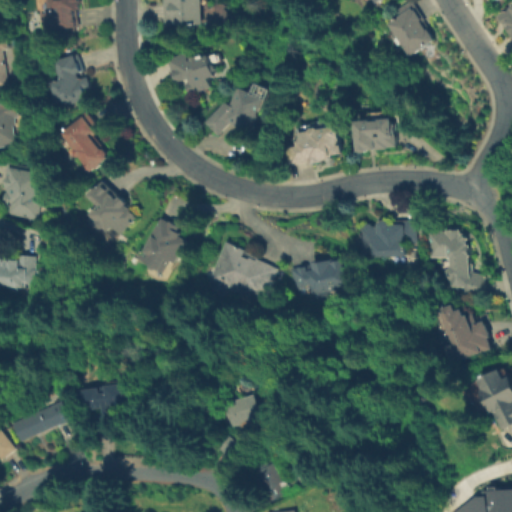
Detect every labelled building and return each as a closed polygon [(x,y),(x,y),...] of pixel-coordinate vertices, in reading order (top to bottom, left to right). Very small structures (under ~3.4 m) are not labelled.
[(81,26),(51,28),(49,11),(51,11),(50,0),(83,0),(84,2),(82,2),(83,7),(79,8),(81,26)] [(204,0),(205,22),(165,22),(165,0),(204,0)] [(424,20),(429,27),(430,26),(437,36),(435,37),(436,38),(411,54),(390,22),(398,17),(394,10),(409,0),(413,0),(426,19),(424,20)] [(511,39),(509,34),(511,32),(509,26),(510,25),(509,23),(506,24),(500,14),(511,6),(511,39)] [(7,49),(12,87),(0,88),(0,37),(11,36),(13,48),(7,49)] [(78,51),(81,59),(84,69),(81,70),(82,75),(90,73),(94,85),(87,87),(90,96),(63,105),(55,80),(64,77),(58,58),(78,51)] [(188,51),(190,58),(197,55),(198,57),(209,54),(211,62),(214,63),(216,68),(214,71),(215,75),(207,78),(210,87),(188,94),(184,83),(188,82),(187,79),(175,83),(167,58),(188,51)] [(272,86),(251,129),(232,119),(220,131),(207,119),(227,99),(233,102),(240,88),(241,89),(243,84),(253,89),(258,80),(272,86)] [(0,105),(19,103),(25,145),(0,148),(0,105)] [(100,135),(115,155),(96,170),(95,169),(92,169),(90,166),(91,163),(86,156),(82,156),(80,153),(81,149),(80,149),(66,131),(93,110),(107,129),(100,135)] [(396,117),(397,133),(399,133),(400,146),(390,147),(390,148),(370,149),(367,152),(363,152),(361,151),(359,151),(357,120),(373,119),(373,120),(382,120),(382,118),(396,117)] [(337,121),(343,149),(331,151),(332,154),(321,156),(321,158),(311,160),(310,157),(296,160),(295,159),(288,160),(285,144),(299,141),(297,129),(308,127),(310,124),(316,123),(318,124),(337,121)] [(46,195),(41,219),(12,213),(14,204),(8,203),(11,188),(6,187),(11,163),(31,167),(31,170),(46,174),(41,194),(46,195)] [(140,214),(123,230),(117,223),(112,228),(108,224),(106,226),(103,226),(101,223),(100,221),(103,218),(95,211),(104,202),(94,193),(108,177),(132,200),(130,202),(133,204),(132,206),(140,214)] [(419,217),(420,239),(408,239),(408,254),(375,254),(375,251),(363,251),(363,224),(365,224),(367,221),(372,221),(375,223),(380,224),(380,222),(383,219),(388,218),(391,221),(391,223),(395,223),(395,222),(395,217),(419,217)] [(165,219),(172,224),(174,222),(182,227),(179,231),(182,233),(180,237),(189,242),(175,262),(172,260),(163,273),(158,269),(154,270),(152,268),(152,265),(139,257),(165,219)] [(464,228),(464,233),(466,231),(473,236),(472,238),(472,242),(475,242),(475,255),(473,255),(474,270),(489,274),(484,295),(459,288),(447,270),(453,266),(453,256),(433,256),(431,231),(450,230),(450,228),(464,228)] [(281,266),(263,301),(213,276),(232,238),(249,247),(248,248),(261,254),(260,256),(281,266)] [(7,256),(13,258),(14,257),(24,258),(24,254),(40,256),(37,289),(0,284),(0,254),(7,255),(7,256)] [(333,257),(334,259),(347,257),(352,283),(312,291),(311,282),(296,284),(293,269),(315,264),(314,261),(333,257)] [(457,301),(459,308),(466,305),(468,312),(471,311),(476,324),(486,319),(492,334),(489,336),(493,345),(454,359),(449,344),(456,342),(443,306),(457,301)] [(506,365),(510,375),(511,374),(511,424),(504,428),(483,388),(486,387),(481,376),(506,365)] [(255,389),(246,392),(244,383),(253,381),(255,389)] [(128,384),(130,404),(108,407),(109,416),(117,416),(117,433),(99,433),(99,416),(105,415),(104,407),(84,410),(81,390),(101,388),(101,393),(108,392),(107,386),(128,384)] [(266,417),(236,426),(229,404),(259,395),(266,417)] [(74,419),(63,425),(62,422),(23,440),(15,423),(66,400),(74,419)] [(20,447),(6,458),(3,453),(0,455),(0,424),(2,423),(20,447)] [(245,446),(234,458),(223,448),(233,436),(245,446)] [(286,479),(266,492),(250,467),(271,454),(286,479)] [(449,511),(477,495),(482,495),(482,489),(511,488),(511,511),(449,511)]
